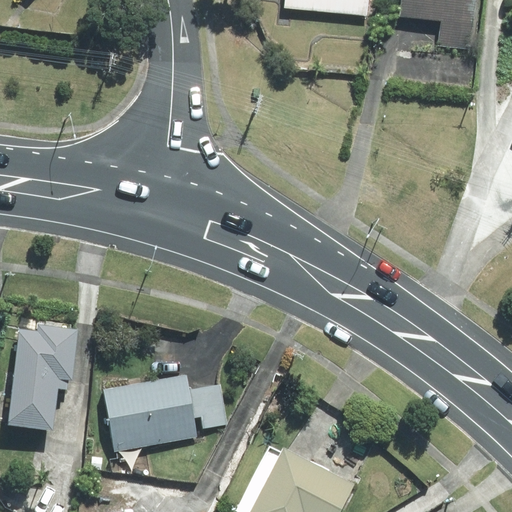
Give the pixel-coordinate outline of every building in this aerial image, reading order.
[(279,0),(279,17),(365,21),(365,0),(279,0)] [(395,0),(395,22),(435,23),(434,45),(467,47),(469,0),(395,0)] [(473,59),(397,55),(395,84),(471,87),(473,59)] [(46,436),(51,395),(65,396),(72,333),(58,331),(14,326),(1,431),(46,436)] [(220,384),(184,391),(181,377),(95,394),(106,454),(193,437),(192,433),(228,426),(220,384)] [(337,511),(348,487),(262,450),(235,511),(337,511)]
